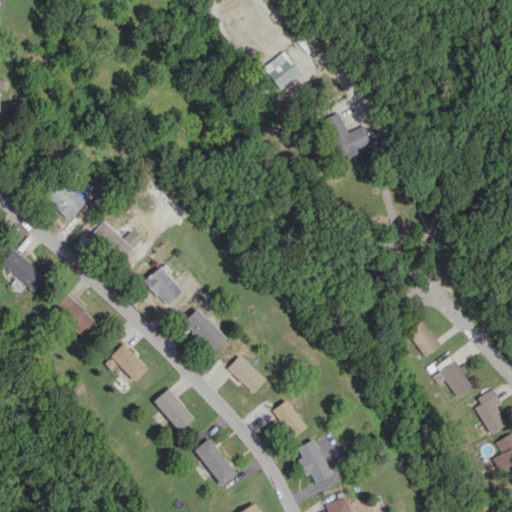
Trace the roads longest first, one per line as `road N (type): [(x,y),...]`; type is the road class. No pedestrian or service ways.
road 1 (residential): [(0,200),(213,396),(262,454),(288,511)]
road 2 (residential): [(321,111),(377,199),(511,366)]
